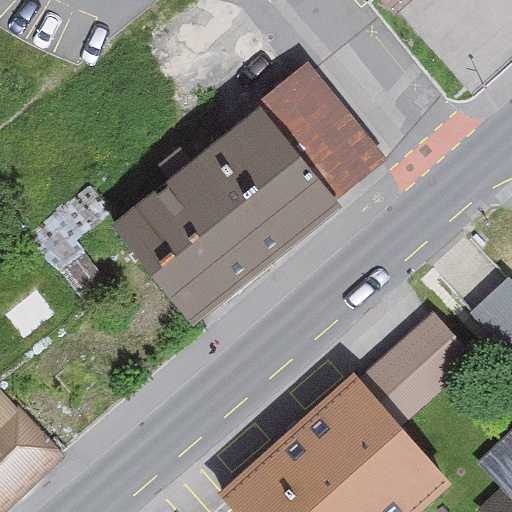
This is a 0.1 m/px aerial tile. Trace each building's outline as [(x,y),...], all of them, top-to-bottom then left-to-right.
[(219,334),(377,211),(294,104),(135,228),(219,334)] [(92,312),(119,293),(65,217),(38,236),(92,312)] [(511,322),(511,282),(492,304),(511,322)] [(141,375),(184,338),(156,305),(113,342),(141,375)] [(255,511),(393,511),(441,469),(356,374),(231,486),(255,511)] [(0,511),(6,511),(68,455),(4,387),(0,390),(0,511)] [(511,511),(511,445),(495,462),(511,479),(511,497),(497,511),(511,511)]
